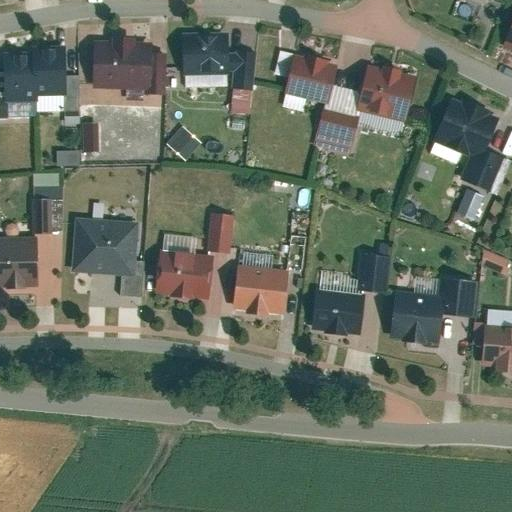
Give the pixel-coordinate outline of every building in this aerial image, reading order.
[(230,32),(185,32),(185,89),(229,89),(229,115),(255,115),(256,51),(230,51),(230,32)] [(155,42),(94,40),(92,84),(154,86),(155,42)] [(35,54),(5,53),(4,67),(4,100),(38,100),(39,93),(71,94),(71,45),(35,45),(35,54)] [(309,96),(326,100),(331,81),(336,61),(297,52),(284,105),(305,110),(309,96)] [(420,66),(371,56),(365,88),(360,113),(358,120),(401,128),(403,117),(410,119),(420,66)] [(326,100),(325,105),(360,113),(365,88),(331,81),(326,100)] [(496,116),(452,99),(431,151),(460,162),(464,154),(473,157),(464,179),(495,192),(508,160),(483,150),(496,116)] [(351,153),(358,120),(360,113),(325,105),(317,145),(351,153)] [(100,122),(84,123),(85,150),(101,149),(100,122)] [(187,130),(172,147),(188,160),(202,143),(187,130)] [(63,151),(64,166),(85,165),(84,150),(63,151)] [(480,220),(489,194),(468,187),(460,213),(480,220)] [(62,196),(33,197),(34,229),(62,228),(62,196)] [(200,238),(165,233),(158,291),(212,298),(218,251),(229,252),(234,212),(216,210),(210,250),(198,249),(200,238)] [(138,219),(78,215),(74,268),(121,271),(134,272),(135,259),(138,219)] [(40,236),(0,236),(0,283),(40,283),(40,236)] [(359,275),(322,272),(321,288),(317,287),(313,328),(366,332),(370,290),(388,292),(392,248),(362,245),(359,275)] [(276,253),(242,250),(236,307),(287,312),(292,266),(275,264),(276,253)] [(485,268),(511,274),(511,257),(489,252),(485,268)] [(134,272),(121,271),(119,295),(142,297),(146,260),(135,259),(134,272)] [(444,299),(399,293),(393,335),(441,341),(445,309),(474,312),(478,280),(447,275),(444,299)] [(511,308),(490,307),(487,360),(511,361),(511,308)]
